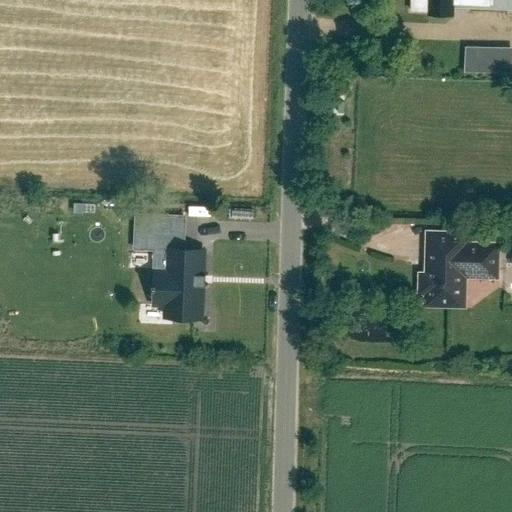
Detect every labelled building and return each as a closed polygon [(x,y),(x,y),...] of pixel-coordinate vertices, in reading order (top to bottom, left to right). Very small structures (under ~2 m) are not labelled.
[(411,0),(411,11),(428,12),(428,15),(431,15),(453,16),(453,0),(467,0),(468,5),(489,6),(489,0),(411,0)] [(466,47),(465,71),(474,72),(511,72),(511,52),(476,52),(476,47),(466,47)] [(161,249),(163,215),(137,215),(135,248),(161,249)] [(496,276),(497,246),(465,245),(465,235),(429,234),(428,274),(420,274),(419,294),(427,294),(427,304),(459,305),(460,275),(496,276)] [(153,284),(153,288),(155,288),(154,303),(174,304),(174,316),(202,317),(204,250),(168,248),(167,270),(156,269),(155,284),(153,284)]
